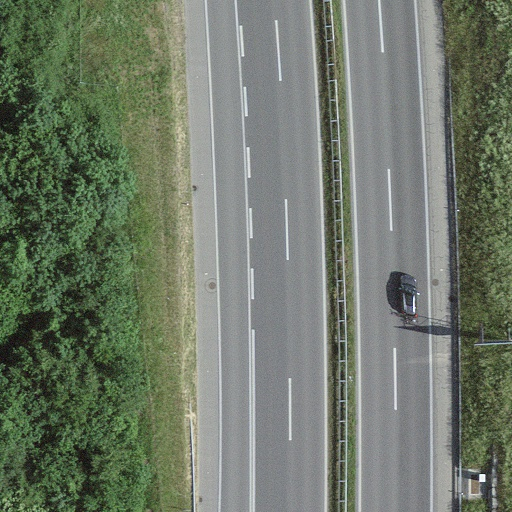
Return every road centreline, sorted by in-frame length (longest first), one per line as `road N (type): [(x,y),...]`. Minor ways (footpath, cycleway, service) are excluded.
road 1 (motorway): [(394,511),(378,0)]
road 2 (motorway): [(278,89),(239,200),(235,511)]
road 3 (motorway): [(278,89),(288,511)]
